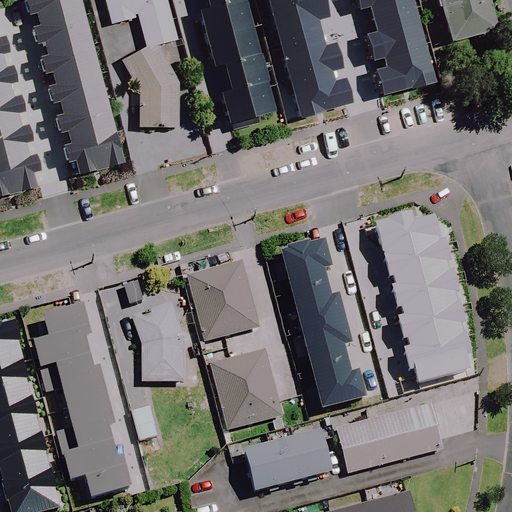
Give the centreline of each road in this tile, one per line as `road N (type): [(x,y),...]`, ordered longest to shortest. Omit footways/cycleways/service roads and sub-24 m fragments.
road 1 (residential): [(0,265),(474,136)]
road 2 (residential): [(474,136),(511,260)]
